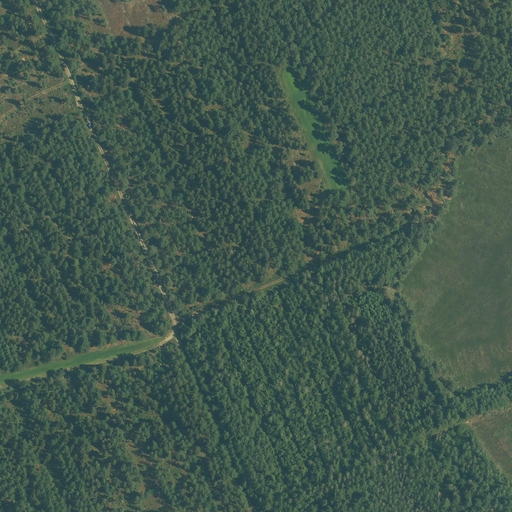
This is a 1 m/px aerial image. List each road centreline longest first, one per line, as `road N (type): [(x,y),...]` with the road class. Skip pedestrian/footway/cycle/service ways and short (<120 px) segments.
road 1 (track): [(511,105),(438,160),(409,220),(174,333),(0,379)]
road 2 (track): [(33,0),(254,511)]
